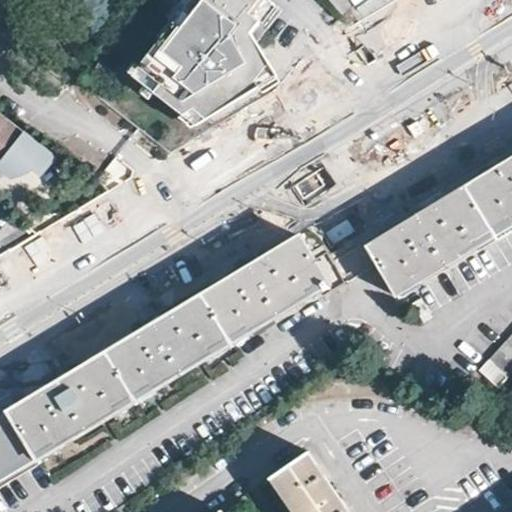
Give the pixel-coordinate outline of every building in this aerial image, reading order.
[(256,81),(270,62),(258,42),(283,10),(278,7),(265,24),(250,13),(260,0),(192,0),(188,5),(196,12),(183,28),(175,22),(142,64),(164,81),(156,91),(183,113),(194,107),(208,117),(259,86),(256,81)] [(278,7),(269,0),(260,0),(250,13),(265,24),(278,7)] [(328,0),(340,16),(355,5),(351,0),(328,0)] [(188,5),(175,22),(183,28),(196,12),(188,5)] [(270,62),(256,81),(259,86),(262,92),(281,80),(270,62)] [(164,81),(142,64),(134,74),(156,91),(164,81)] [(183,113),(176,117),(190,128),(208,117),(194,107),(183,113)] [(0,169),(11,178),(23,162),(40,175),(54,158),(25,134),(23,136),(14,128),(16,125),(10,121),(8,123),(0,117),(0,169)] [(511,156),(506,160),(507,162),(430,210),(428,208),(418,214),(410,219),(411,222),(371,246),(402,296),(403,295),(403,293),(421,283),(419,280),(478,244),(480,247),(511,227),(511,156)] [(155,386),(214,350),(217,354),(233,344),(235,346),(238,343),(237,342),(253,332),(251,327),(309,292),(312,296),(328,287),(329,289),(332,286),(301,234),(263,258),(260,258),(251,263),(243,268),(243,271),(168,315),(165,315),(156,321),(146,327),(146,328),(72,373),(69,373),(59,379),(51,385),(51,387),(12,410),(42,462),(46,460),(44,458),(61,449),(59,444),(118,408),(120,413),(136,403),(137,404),(141,402),(140,401),(157,390),(155,386)] [(511,334),(480,369),(501,387),(511,374),(511,334)] [(0,487),(42,462),(12,410),(0,417),(0,487)] [(352,511),(310,449),(272,476),(296,511),(352,511)]
